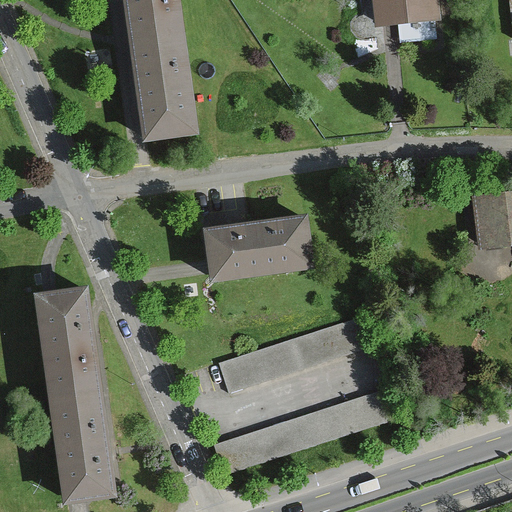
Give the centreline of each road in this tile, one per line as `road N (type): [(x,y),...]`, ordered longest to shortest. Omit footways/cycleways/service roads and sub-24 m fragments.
road 1 (residential): [(511,152),(305,160),(74,197)]
road 2 (residential): [(209,511),(74,197)]
road 3 (primary): [(511,441),(295,511)]
road 4 (residential): [(0,25),(74,197)]
road 5 (primary): [(373,511),(511,466)]
